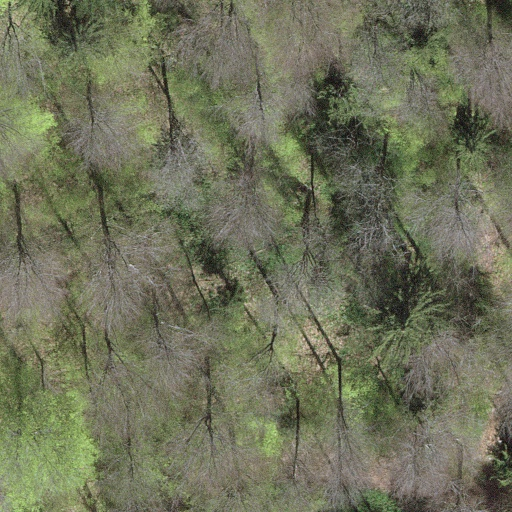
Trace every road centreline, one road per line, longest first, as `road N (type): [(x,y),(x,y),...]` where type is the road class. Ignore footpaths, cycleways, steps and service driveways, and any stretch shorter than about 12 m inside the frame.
road 1 (track): [(0,250),(58,228),(133,215),(174,219),(227,232),(339,285),(511,333)]
road 2 (track): [(485,511),(457,496),(366,473),(283,465),(231,472),(158,511)]
